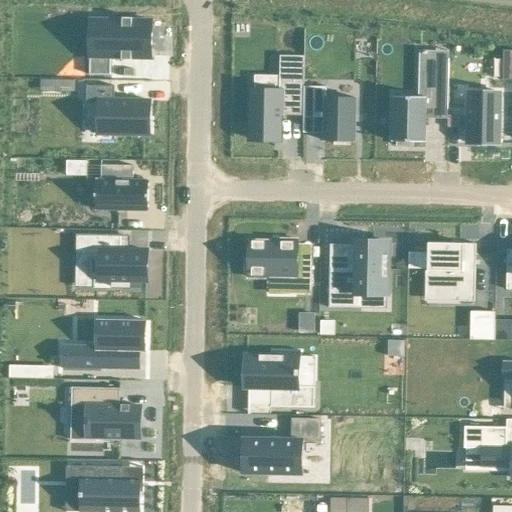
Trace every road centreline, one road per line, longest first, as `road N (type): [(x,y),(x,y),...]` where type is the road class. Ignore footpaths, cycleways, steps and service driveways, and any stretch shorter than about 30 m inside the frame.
road 1 (residential): [(196,188),(188,511)]
road 2 (residential): [(511,196),(196,188)]
road 3 (residential): [(200,0),(196,188)]
